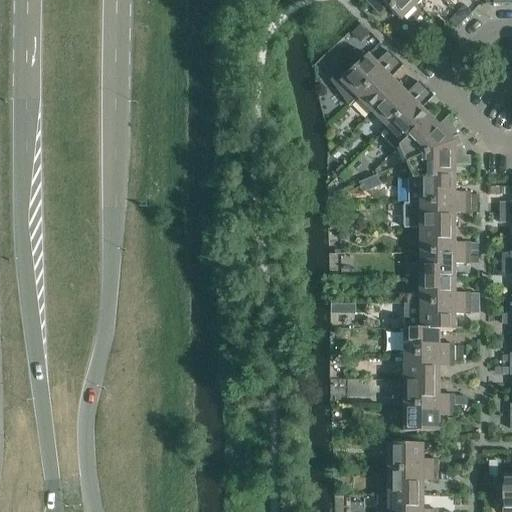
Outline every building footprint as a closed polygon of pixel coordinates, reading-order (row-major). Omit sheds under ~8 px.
[(418,5),(413,0),(365,0),(381,15),(389,8),(402,21),(405,17),(409,22),(416,22),(421,17),(421,10),(417,6),(418,5)] [(465,6),(457,14),(465,21),(472,13),(465,6)] [(465,21),(457,14),(450,21),(457,29),(465,21)] [(361,25),(354,32),(362,40),(369,33),(361,25)] [(368,55),(360,63),(351,54),(350,54),(331,81),(350,107),(358,98),(396,59),(389,52),(377,64),(368,55)] [(358,98),(373,113),(400,86),(392,78),(403,66),(396,59),(358,98)] [(373,113),(388,128),(427,90),(420,82),(408,94),(400,86),(373,113)] [(396,149),(399,146),(402,142),(403,144),(430,117),(422,109),(434,97),(427,90),(388,128),(382,135),(396,149)] [(399,146),(413,178),(456,179),(456,165),(471,165),(471,156),(466,156),(453,125),(456,122),(450,115),(439,126),(430,117),(403,144),(402,142),(399,146)] [(409,203),(421,203),(471,204),(471,193),(456,193),(456,179),(413,178),(409,178),(409,203)] [(421,203),(421,228),(456,228),(456,214),(471,214),(471,204),(421,203)] [(421,228),(421,252),(479,252),(479,242),(456,242),(456,228),(421,228)] [(421,252),(421,277),(456,276),(456,262),(479,262),(479,252),(421,252)] [(503,254),(503,263),(511,263),(511,253),(511,254),(503,254)] [(511,273),(511,263),(503,263),(503,273),(511,273),(511,274),(511,273)] [(421,277),(421,303),(471,303),(471,290),(456,290),(456,276),(421,277)] [(479,290),(471,290),(471,303),(479,303),(479,290)] [(471,303),(421,303),(421,304),(405,304),(405,328),(421,328),(421,329),(440,329),(440,330),(456,330),(456,315),(471,315),(471,303)] [(479,303),(471,303),(471,315),(479,315),(479,303)] [(345,304),(344,313),(354,313),(354,304),(345,304)] [(511,324),(511,314),(502,314),(502,324),(511,324),(511,325),(511,324)] [(405,328),(405,356),(463,355),(464,346),(455,346),(455,345),(440,345),(440,330),(440,329),(421,329),(421,328),(405,328)] [(503,356),(503,365),(511,365),(511,354),(511,355),(511,356),(503,356)] [(405,356),(405,380),(440,381),(440,366),(455,366),(455,365),(463,365),(463,355),(405,356)] [(511,375),(511,365),(503,365),(503,374),(511,374),(511,375)] [(405,406),(455,406),(463,406),(463,397),(455,397),(455,396),(440,396),(440,381),(405,380),(405,406)] [(455,406),(405,406),(405,432),(440,432),(440,416),(455,416),(455,406)] [(389,445),(389,470),(439,470),(439,459),(424,459),(424,445),(389,445)] [(490,476),(498,476),(498,461),(490,461),(490,476)] [(389,470),(389,495),(424,495),(424,480),(439,480),(439,470),(389,470)] [(503,511),(511,511),(511,476),(503,476),(503,511)] [(389,495),(388,511),(439,511),(439,510),(424,510),(424,495),(389,495)]
